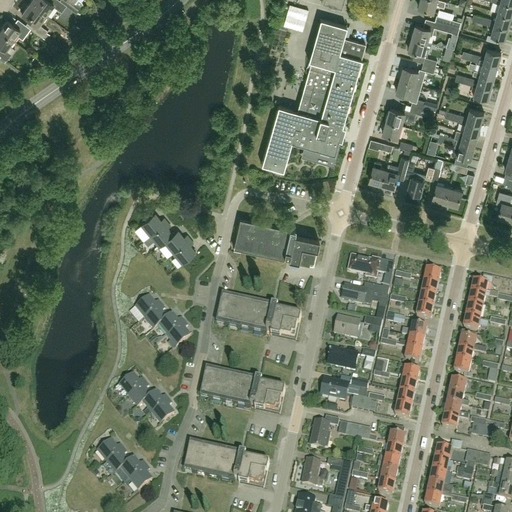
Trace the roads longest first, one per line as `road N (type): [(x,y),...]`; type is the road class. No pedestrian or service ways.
road 1 (residential): [(340,215),(249,192),(234,205),(192,403),(153,511)]
road 2 (residential): [(340,215),(275,511)]
road 3 (residential): [(407,511),(465,246)]
road 4 (residential): [(401,0),(340,215)]
road 5 (tertiary): [(0,136),(177,0)]
road 6 (residential): [(465,246),(511,81)]
road 7 (residential): [(340,215),(465,246)]
